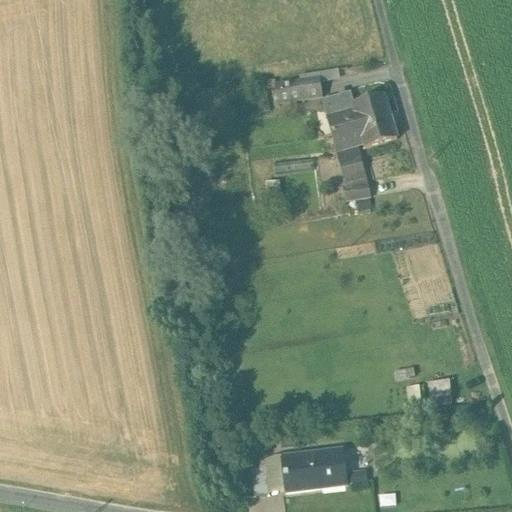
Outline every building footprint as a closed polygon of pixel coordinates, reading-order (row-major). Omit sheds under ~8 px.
[(274,89),(275,93),(275,94),(276,105),(322,99),(320,82),(274,88),(274,89)] [(323,103),(328,121),(332,136),(390,119),(382,98),(353,107),(349,95),(323,103)] [(397,141),(391,123),(389,120),(332,136),(346,186),(367,180),(358,148),(364,146),(366,151),(397,141)] [(211,147),(210,136),(208,128),(187,131),(190,151),(211,147)] [(345,189),(345,196),(347,204),(372,200),(369,186),(345,189)] [(428,382),(429,405),(450,404),(449,381),(428,382)] [(344,452),(316,456),(315,456),(282,460),(287,494),(322,490),(322,484),(324,483),(342,481),(343,487),(348,486),(344,452)] [(254,499),(255,499),(269,497),(267,470),(251,472),(254,499)]
